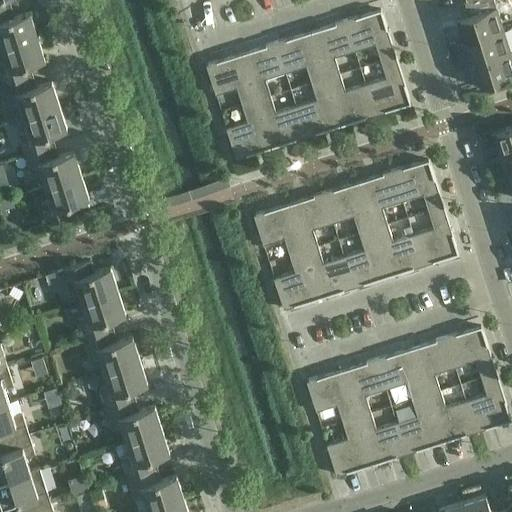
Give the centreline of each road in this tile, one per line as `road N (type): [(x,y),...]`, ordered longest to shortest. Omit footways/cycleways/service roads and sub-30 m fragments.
road 1 (residential): [(226,511),(64,0)]
road 2 (residential): [(480,266),(395,0)]
road 3 (residential): [(319,511),(511,449)]
road 4 (residential): [(493,307),(311,364)]
road 5 (residential): [(480,266),(303,324)]
road 6 (residential): [(365,0),(209,47)]
